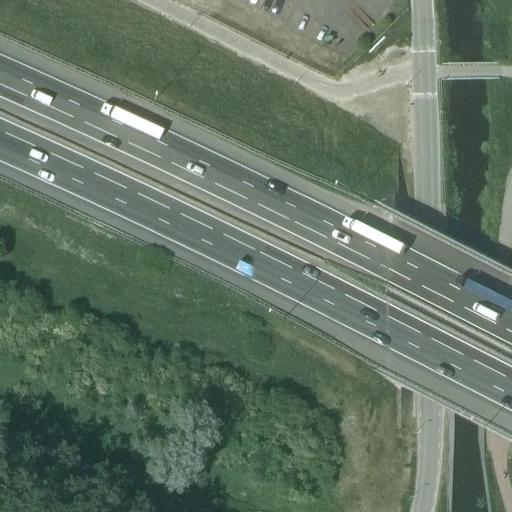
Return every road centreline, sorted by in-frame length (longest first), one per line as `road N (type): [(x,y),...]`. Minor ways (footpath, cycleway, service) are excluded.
road 1 (motorway): [(0,146),(511,396)]
road 2 (motorway): [(511,317),(0,70)]
road 3 (tertiary): [(421,511),(429,443),(423,73)]
